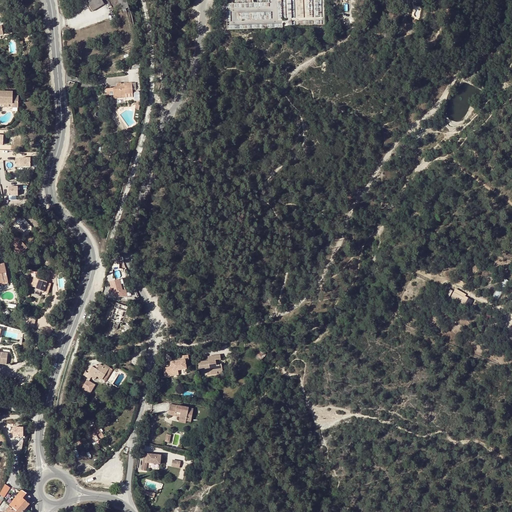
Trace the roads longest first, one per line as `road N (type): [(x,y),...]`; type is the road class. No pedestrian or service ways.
road 1 (residential): [(205,0),(192,76),(156,139),(130,237),(153,343),(124,506)]
road 2 (track): [(153,343),(234,338),(305,301),(388,148),(473,55),(487,0)]
road 3 (tertiary): [(41,411),(90,263),(83,238),(48,191),(61,134),(57,74)]
road 4 (residential): [(57,74),(91,85),(99,97),(106,127),(88,184)]
